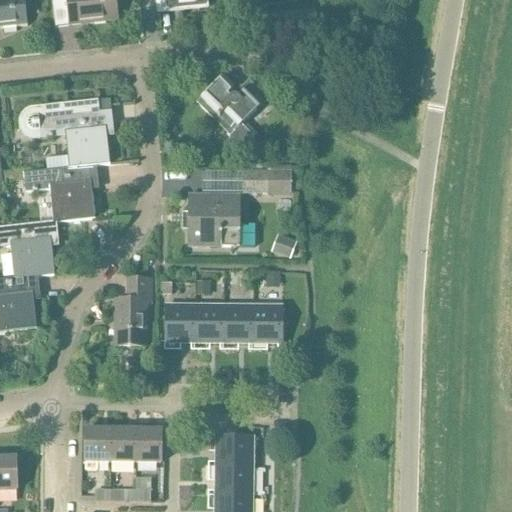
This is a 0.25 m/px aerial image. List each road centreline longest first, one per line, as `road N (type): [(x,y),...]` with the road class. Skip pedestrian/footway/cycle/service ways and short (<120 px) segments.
road 1 (unclassified): [(404,511),(414,242),(446,0)]
road 2 (residential): [(56,405),(73,313),(151,202),(142,58)]
road 3 (residential): [(142,58),(192,53),(250,62),(315,106)]
road 4 (residential): [(0,74),(142,58)]
road 5 (residential): [(170,405),(188,421),(258,421),(258,395)]
